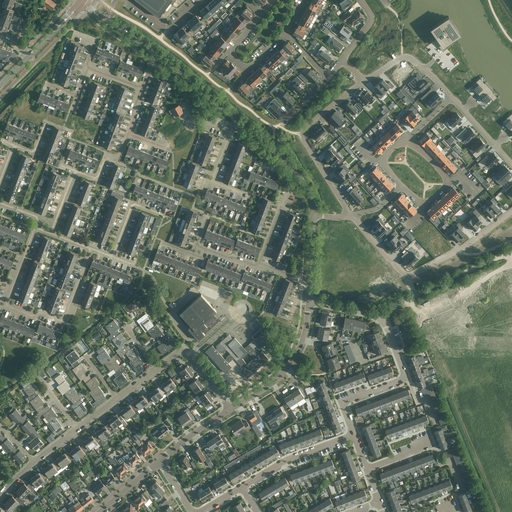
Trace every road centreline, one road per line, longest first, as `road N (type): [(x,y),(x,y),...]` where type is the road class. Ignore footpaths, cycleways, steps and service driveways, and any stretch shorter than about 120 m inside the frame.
road 1 (residential): [(90,248),(62,320),(3,303),(23,254)]
road 2 (residential): [(363,80),(301,133),(349,215)]
road 3 (residential): [(353,434),(340,401),(405,378),(381,317)]
road 4 (residential): [(229,409),(287,367),(308,301)]
road 5 (residential): [(401,185),(423,205),(449,182),(406,137)]
road 6 (residential): [(312,217),(297,172),(238,120)]
road 7 (residential): [(406,277),(511,210)]
road 8 (residential): [(241,485),(353,434)]
road 9 (residential): [(261,14),(231,50),(244,65),(286,33)]
